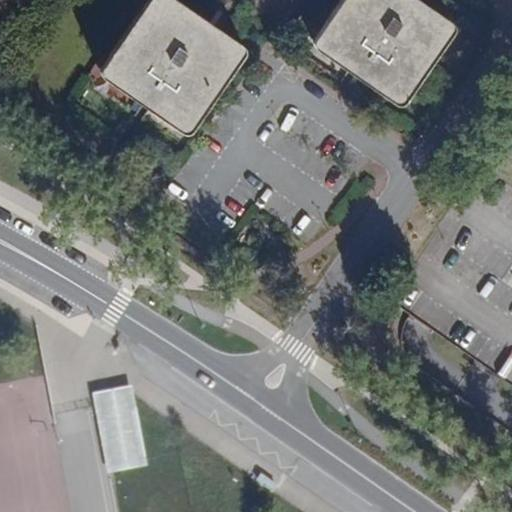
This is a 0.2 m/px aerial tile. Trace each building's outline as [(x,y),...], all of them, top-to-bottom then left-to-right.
[(232,43),(234,39),(221,30),(213,42),(201,35),(209,22),(176,0),(157,0),(149,12),(143,7),(106,61),(109,63),(105,69),(126,83),(124,86),(138,95),(135,99),(150,109),(152,106),(166,115),(168,112),(189,126),(192,121),(195,123),(232,69),(226,65),(238,47),(232,43)] [(148,0),(143,7),(149,12),(157,0),(148,0)] [(343,0),(354,7),(345,20),(333,11),(319,32),(322,34),(318,39),(339,54),(337,56),(351,66),(348,69),(363,80),(365,76),(379,86),(381,83),(401,97),(405,91),(408,93),(437,53),(433,50),(436,47),(433,44),(447,24),(441,20),(443,17),(419,0),(343,0)] [(354,7),(343,0),(340,0),(333,11),(345,20),(354,7)] [(433,50),(437,53),(452,31),(453,28),(453,26),(452,23),(449,21),(443,17),(441,20),(447,24),(433,44),(436,47),(433,50)] [(201,35),(213,42),(221,30),(209,22),(201,35)] [(315,46),(317,48),(348,69),(351,66),(337,56),(339,54),(318,39),(322,34),(319,32),(315,37),(314,40),(314,43),(315,46)] [(226,65),(232,69),(242,55),(244,52),(244,48),(243,46),(234,39),(232,43),(238,47),(226,65)] [(106,61),(102,67),(101,70),(101,72),(102,75),(104,77),(135,99),(138,95),(124,86),(126,83),(105,69),(109,63),(106,61)] [(400,102),(405,99),(408,93),(405,91),(401,97),(381,83),(379,86),(365,76),(363,80),(394,101),(400,102)] [(187,132),(190,131),(191,128),(195,123),(192,121),(189,126),(168,112),(166,115),(152,106),(150,109),(181,130),(184,132),(187,132)] [(102,485),(145,477),(129,396),(87,404),(89,415),(102,485)]
